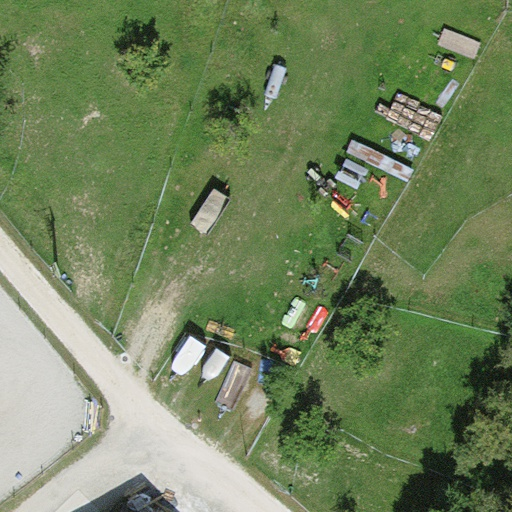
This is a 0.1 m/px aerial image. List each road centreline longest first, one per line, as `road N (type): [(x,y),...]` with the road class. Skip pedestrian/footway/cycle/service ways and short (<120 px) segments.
road 1 (track): [(0,243),(159,421),(261,511)]
road 2 (track): [(62,511),(159,421)]
